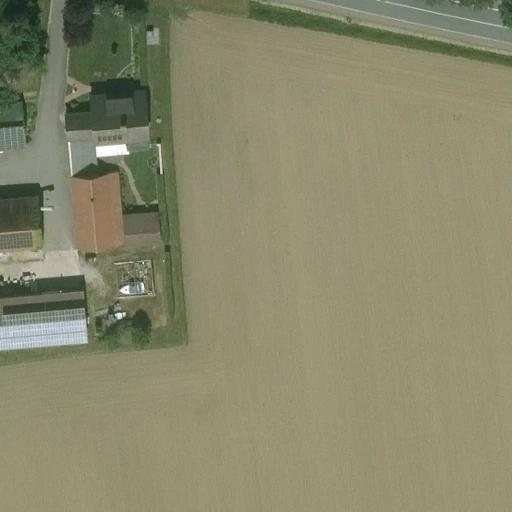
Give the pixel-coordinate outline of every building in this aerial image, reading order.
[(150,138),(146,86),(89,91),(91,109),(66,111),(78,249),(154,242),(151,206),(122,209),(118,167),(99,168),(97,142),(150,138)] [(0,148),(26,146),(22,101),(0,102),(0,148)] [(0,249),(43,245),(39,194),(0,197),(0,249)] [(114,262),(116,296),(155,294),(153,260),(114,262)] [(0,343),(87,336),(83,285),(0,291),(0,343)]
